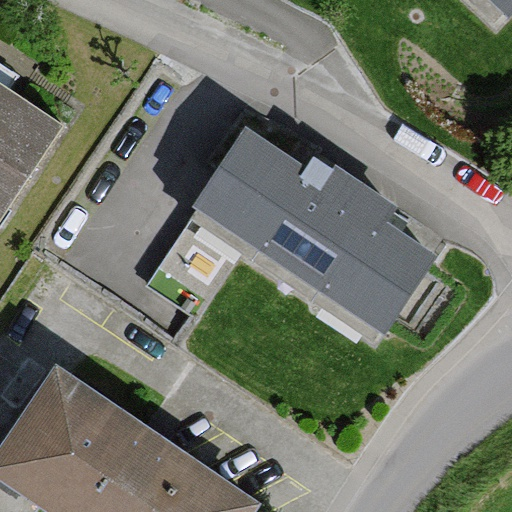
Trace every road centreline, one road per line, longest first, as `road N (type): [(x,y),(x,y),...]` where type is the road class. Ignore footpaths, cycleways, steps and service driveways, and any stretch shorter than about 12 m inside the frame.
road 1 (residential): [(93,0),(279,88),(479,208),(511,237)]
road 2 (tertiary): [(377,511),(437,433),(511,373)]
